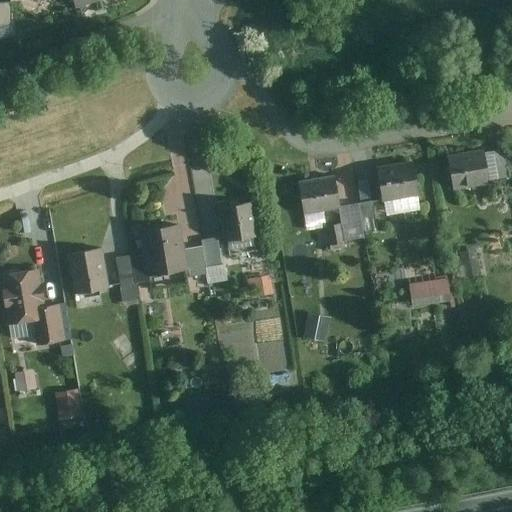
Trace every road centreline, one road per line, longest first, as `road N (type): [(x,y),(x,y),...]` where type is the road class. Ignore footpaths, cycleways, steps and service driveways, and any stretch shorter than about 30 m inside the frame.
road 1 (residential): [(511,115),(301,146),(186,4)]
road 2 (residential): [(186,4),(0,71)]
